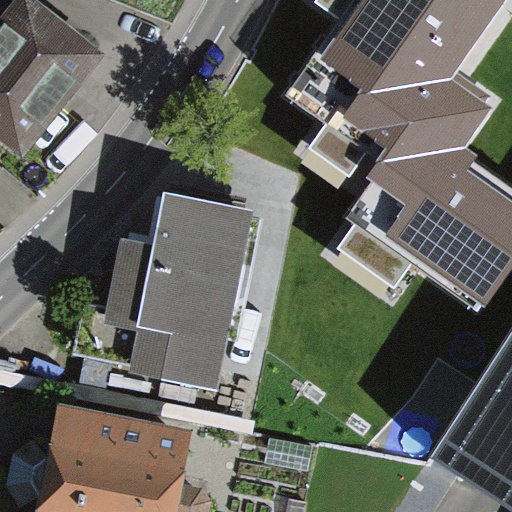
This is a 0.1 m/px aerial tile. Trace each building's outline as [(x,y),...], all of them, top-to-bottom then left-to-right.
[(0,0),(0,136),(79,42),(27,0),(0,0)] [(506,4),(501,0),(362,0),(290,97),(328,124),(311,147),(366,188),(346,215),(357,223),(339,246),(393,286),(411,263),(479,313),(511,268),(511,201),(468,168),(477,156),(467,148),(499,105),(455,72),(506,4)] [(249,195),(182,184),(175,227),(128,220),(115,301),(147,306),(140,350),(223,363),(249,195)] [(131,359),(138,318),(105,312),(97,353),(131,359)] [(163,511),(176,420),(44,403),(29,511),(163,511)]
